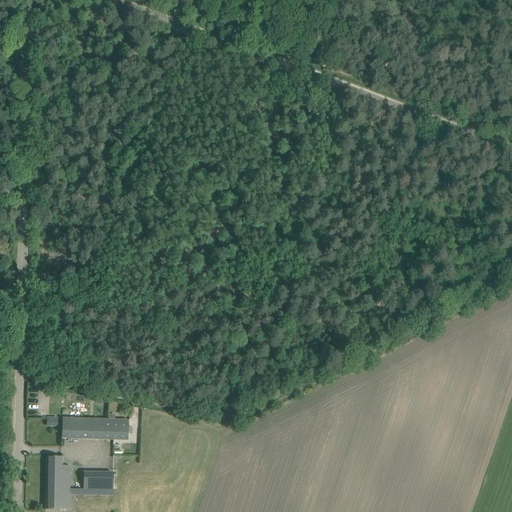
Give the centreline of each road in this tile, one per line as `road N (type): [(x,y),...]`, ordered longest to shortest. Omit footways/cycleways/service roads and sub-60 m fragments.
road 1 (unclassified): [(17,511),(26,0)]
road 2 (unclassified): [(511,150),(107,0)]
